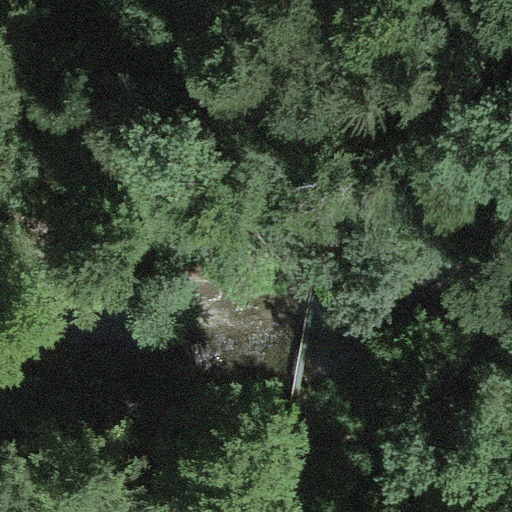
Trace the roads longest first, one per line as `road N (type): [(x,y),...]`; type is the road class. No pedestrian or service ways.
road 1 (track): [(170,262),(122,180),(147,88)]
road 2 (track): [(308,511),(273,466),(240,395)]
